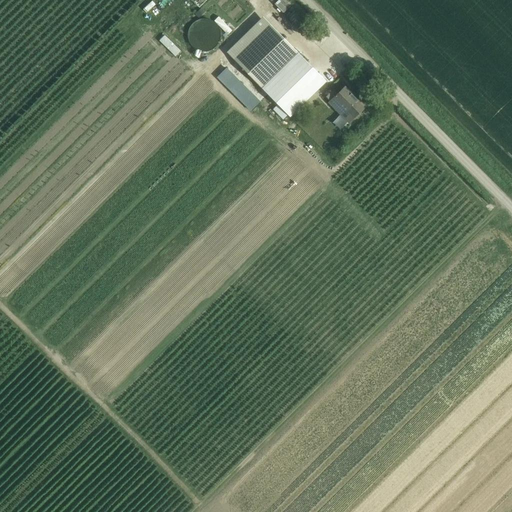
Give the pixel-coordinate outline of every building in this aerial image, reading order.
[(193,0),(201,9),(210,0),(193,0)] [(286,0),(279,0),(274,5),(283,14),(292,6),(286,0)] [(152,1),(143,9),(146,13),(155,5),(152,1)] [(218,17),(214,21),(228,35),(232,31),(218,17)] [(270,26),(235,61),(291,118),(297,112),(300,110),(327,83),(270,26)] [(165,36),(159,41),(175,57),(180,51),(165,36)] [(226,69),(218,77),(250,110),(259,101),(226,69)] [(333,90),(327,97),(331,101),(334,98),(346,111),(342,115),(349,122),(368,104),(361,96),(357,101),(350,94),(349,95),(346,92),(347,90),(344,87),(337,94),(333,90)] [(287,115),(277,105),(273,109),(283,120),(287,115)]
